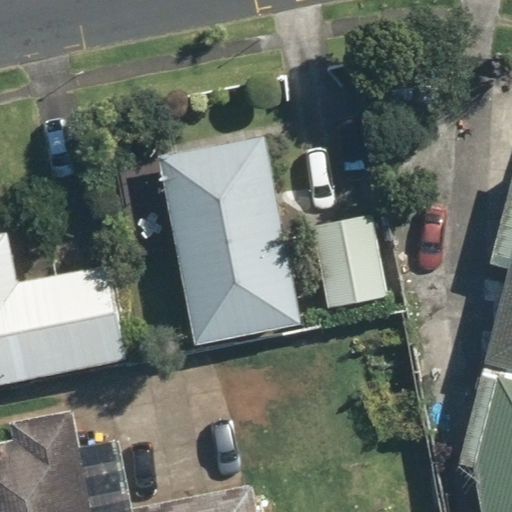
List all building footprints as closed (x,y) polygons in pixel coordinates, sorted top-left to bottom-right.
[(271,133),(164,153),(199,339),(306,318),(271,133)] [(377,213),(313,224),(327,305),(391,294),(377,213)] [(0,230),(0,379),(126,355),(108,262),(17,280),(7,229),(0,230)] [(511,280),(492,363),(511,367),(511,280)] [(511,511),(511,384),(504,382),(474,511),(511,511)] [(401,511),(372,384),(270,408),(293,511),(401,511)] [(267,511),(260,478),(100,511),(90,511),(69,411),(13,423),(17,441),(0,445),(0,511),(267,511)]
